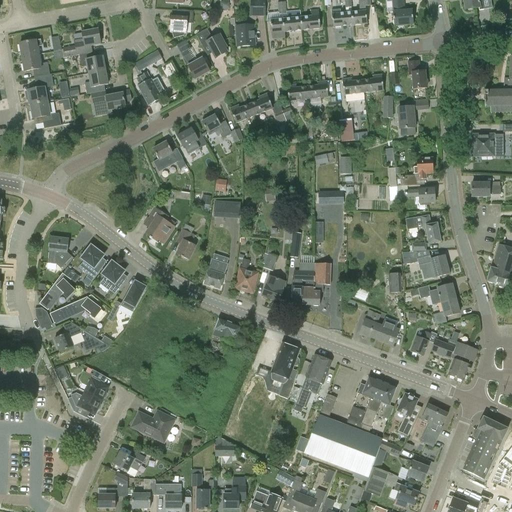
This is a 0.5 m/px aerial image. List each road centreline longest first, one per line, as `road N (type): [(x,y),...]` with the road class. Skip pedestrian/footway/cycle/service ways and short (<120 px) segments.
road 1 (tertiary): [(472,401),(182,287),(45,195)]
road 2 (residential): [(45,195),(59,177),(265,68),(441,43)]
road 3 (residential): [(472,401),(490,338),(452,196),(441,43)]
road 4 (residential): [(33,333),(20,288),(21,252),(45,195)]
road 5 (residential): [(72,511),(126,395)]
